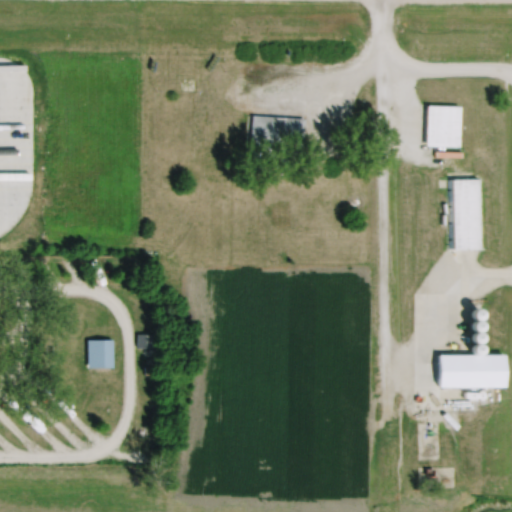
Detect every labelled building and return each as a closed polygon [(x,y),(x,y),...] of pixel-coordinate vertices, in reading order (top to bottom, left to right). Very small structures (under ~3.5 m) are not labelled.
[(454,102),(421,102),(421,143),(454,143),(454,102)] [(299,114),(247,112),(246,141),(298,143),(299,114)] [(446,245),(480,244),(479,175),(445,175),(446,245)] [(82,363),(111,363),(111,335),(82,335),(82,363)] [(502,382),(501,350),(428,350),(428,382),(502,382)]
